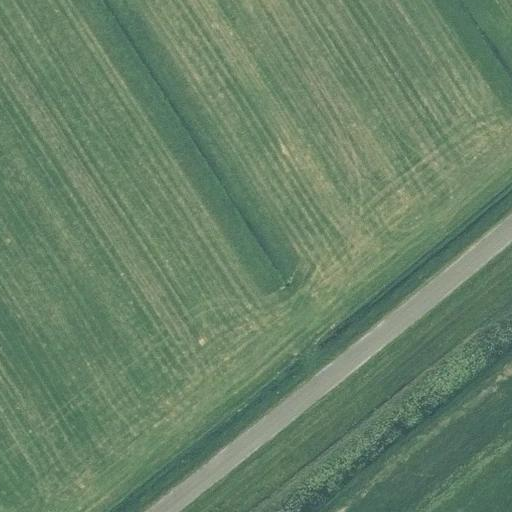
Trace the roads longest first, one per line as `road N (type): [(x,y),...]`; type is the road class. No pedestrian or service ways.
road 1 (unclassified): [(511,227),(160,511)]
road 2 (track): [(511,428),(407,511)]
